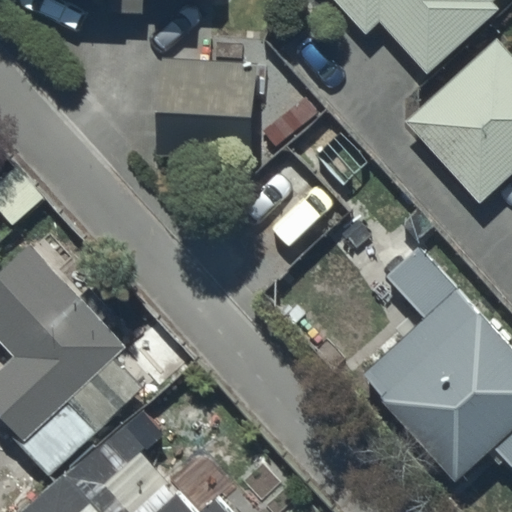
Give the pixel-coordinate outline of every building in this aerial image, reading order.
[(227,0),(111,0),(111,16),(176,19),(177,5),(227,7),(227,0)] [(328,0),(366,39),(378,27),(430,80),(501,12),(495,6),(502,0),(328,0)] [(165,166),(261,166),(261,36),(216,36),(216,64),(165,64),(165,166)] [(511,58),(497,41),(405,123),(480,208),(511,179),(511,58)] [(425,323),(366,374),(464,486),(493,460),(503,471),(509,466),(511,469),(511,349),(405,227),(384,245),(402,264),(386,278),(425,323)] [(0,341),(18,360),(0,376),(0,413),(21,436),(16,441),(55,481),(147,394),(118,363),(131,351),(34,249),(0,281),(0,341)] [(99,511),(66,475),(24,511),(99,511)] [(198,511),(186,497),(167,511),(236,511),(225,499),(209,511),(198,511)]
